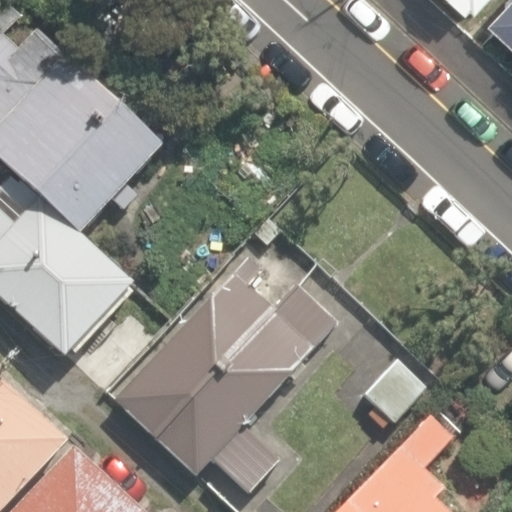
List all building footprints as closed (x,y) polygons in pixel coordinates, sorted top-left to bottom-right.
[(0,0),(0,158),(16,173),(84,235),(115,201),(127,212),(140,198),(128,187),(166,146),(39,31),(22,49),(7,35),(24,16),(6,0),(0,0)] [(449,0),(481,30),(509,0),(449,0)] [(511,14),(496,32),(511,46),(511,14)] [(0,299),(68,360),(136,284),(84,235),(16,173),(0,190),(0,299)] [(282,237),(270,222),(254,234),(266,250),(282,237)] [(248,261),(114,405),(197,482),(213,465),(251,499),(282,466),(244,431),(338,327),(296,289),(276,313),(250,290),(265,276),(248,261)] [(395,429),(429,393),(398,364),(365,400),(395,429)] [(0,511),(5,511),(70,441),(0,376),(0,511)] [(430,419),(339,511),(447,511),(437,502),(446,493),(424,472),(454,442),(430,419)] [(145,511),(75,449),(15,511),(145,511)]
